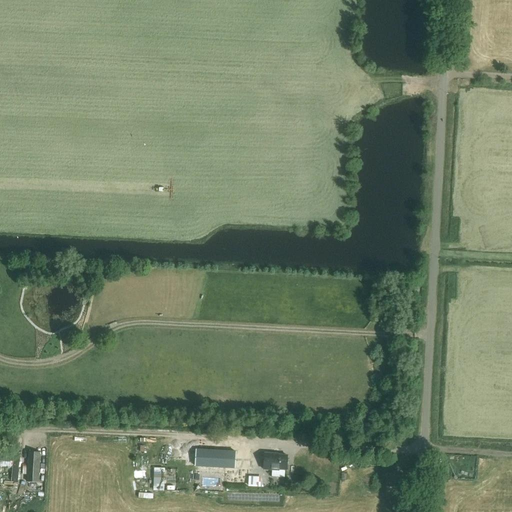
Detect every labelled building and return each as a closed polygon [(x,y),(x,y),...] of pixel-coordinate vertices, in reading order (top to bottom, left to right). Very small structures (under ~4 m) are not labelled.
[(153,449),(154,464),(165,463),(164,448),(153,449)] [(196,449),(195,466),(235,468),(236,452),(196,449)] [(39,482),(40,453),(29,452),(27,482),(39,482)] [(278,454),(265,453),(263,469),(279,470),(279,469),(286,470),(287,455),(278,454)] [(0,455),(0,465),(11,466),(12,456),(0,455)] [(153,487),(164,487),(164,474),(153,474),(153,487)] [(10,511),(10,500),(1,501),(2,511),(10,511)]
